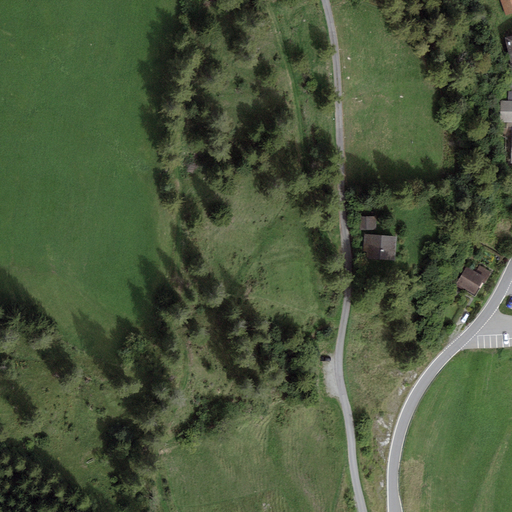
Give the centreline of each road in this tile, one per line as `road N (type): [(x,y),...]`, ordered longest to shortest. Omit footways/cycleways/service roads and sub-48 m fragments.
road 1 (track): [(326,0),(345,103),(352,268),(338,365),(363,511)]
road 2 (tertiary): [(511,268),(477,325),(419,389),(400,428),(394,511)]
